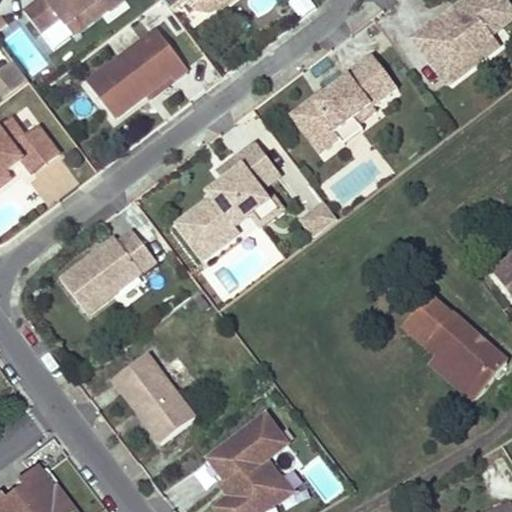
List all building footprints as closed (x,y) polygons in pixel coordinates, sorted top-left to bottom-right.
[(40,0),(24,12),(41,34),(60,19),(67,28),(101,2),(106,8),(109,12),(124,1),(124,0),(40,0)] [(162,0),(171,12),(187,0),(195,10),(210,12),(219,4),(219,0),(162,0)] [(223,9),(235,0),(219,0),(219,4),(223,9)] [(291,0),(290,1),(300,19),(315,11),(309,0),(291,0)] [(428,26),(413,38),(440,74),(463,58),(470,67),(497,46),(489,36),(511,18),(511,14),(501,0),(468,0),(455,10),(459,16),(448,25),(443,19),(430,29),(428,26)] [(101,2),(67,28),(71,34),(106,8),(101,2)] [(455,10),(443,19),(448,25),(459,16),(455,10)] [(158,31),(89,84),(115,119),(144,97),(171,76),(175,80),(188,70),(158,31)] [(290,116),(320,156),(340,140),(336,134),(354,121),(359,126),(377,113),(374,108),(398,90),(373,56),(347,76),(349,78),(320,99),(317,96),(290,116)] [(463,58),(440,74),(447,84),(470,67),(463,58)] [(0,71),(0,78),(13,95),(27,84),(12,63),(0,71)] [(171,76),(144,97),(147,102),(175,80),(171,76)] [(13,95),(0,78),(0,97),(3,102),(13,95)] [(0,178),(7,173),(23,161),(33,175),(59,155),(39,128),(26,138),(12,120),(0,129),(0,178)] [(340,140),(344,146),(363,132),(359,126),(354,121),(336,134),(340,140)] [(212,199),(178,225),(204,259),(238,234),(235,229),(268,203),(260,192),(279,177),(255,145),(236,160),(243,170),(225,184),(209,195),(212,199)] [(236,160),(217,174),(225,184),(243,170),(236,160)] [(7,173),(0,178),(0,187),(12,179),(7,173)] [(338,221),(325,204),(302,221),(315,239),(338,221)] [(115,239),(61,281),(87,316),(157,264),(133,233),(118,244),(115,239)] [(511,264),(496,276),(511,297),(511,264)] [(403,332),(435,360),(464,326),(433,298),(403,332)] [(464,326),(435,360),(430,366),(474,404),(508,364),(464,326)] [(147,355),(113,382),(164,444),(197,416),(147,355)] [(261,420),(204,464),(220,486),(224,483),(234,495),(230,498),(212,511),(266,511),(275,506),(265,494),(277,485),(262,466),(263,457),(272,458),(283,449),(261,420)] [(55,511),(45,498),(51,494),(33,471),(14,486),(17,490),(1,502),(0,500),(0,511),(55,511)] [(224,483),(220,486),(230,498),(234,495),(224,483)] [(277,485),(265,494),(275,506),(276,508),(291,497),(280,483),(277,485)]
